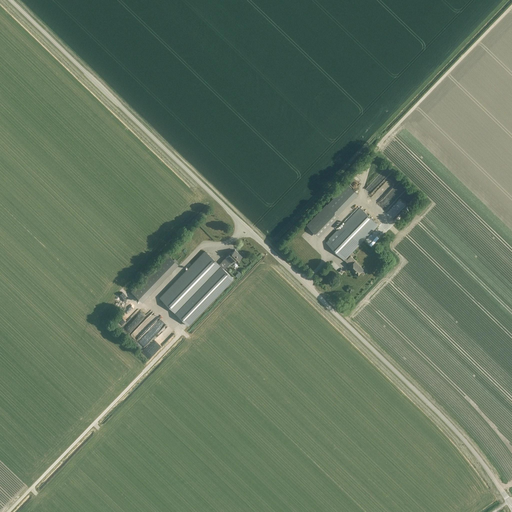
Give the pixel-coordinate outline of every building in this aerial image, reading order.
[(378,176),(384,181),(391,172),(385,167),(378,176)] [(393,185),(388,181),(379,191),(384,196),(393,185)] [(339,216),(338,215),(358,194),(348,184),(307,226),(319,237),(339,216)] [(402,206),(411,196),(407,192),(398,202),(402,206)] [(345,260),(346,259),(352,252),(378,225),(360,208),(327,242),(345,260)] [(222,268),(223,267),(225,269),(234,260),(236,262),(236,263),(242,257),(235,250),(232,253),(231,252),(219,265),(222,268)] [(222,268),(219,265),(205,251),(160,298),(178,315),(188,325),(233,279),(222,268)] [(167,254),(131,291),(142,302),(178,265),(167,254)] [(346,259),(345,260),(351,266),(349,268),(357,276),(361,272),(360,271),(363,268),(355,262),(356,261),(351,256),(347,260),(346,259)] [(120,317),(125,321),(132,314),(127,310),(120,317)] [(115,321),(120,327),(124,323),(119,317),(115,321)] [(122,330),(129,333),(133,324),(125,321),(122,330)] [(130,335),(135,339),(141,333),(141,332),(145,328),(141,324),(130,335)] [(142,353),(149,360),(170,336),(164,330),(142,353)] [(147,332),(137,341),(142,346),(152,336),(147,332)]
